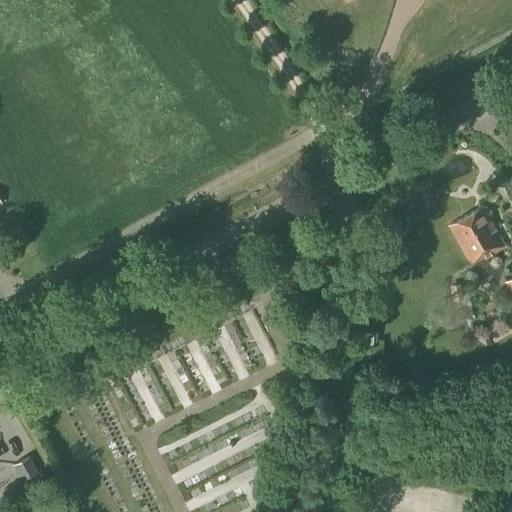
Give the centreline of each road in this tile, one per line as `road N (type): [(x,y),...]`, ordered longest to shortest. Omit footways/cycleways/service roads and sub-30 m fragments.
road 1 (unclassified): [(0,362),(342,183)]
road 2 (unclassified): [(314,511),(336,370),(342,183)]
road 3 (track): [(511,44),(384,113),(384,160)]
road 4 (unclassified): [(342,183),(511,93)]
